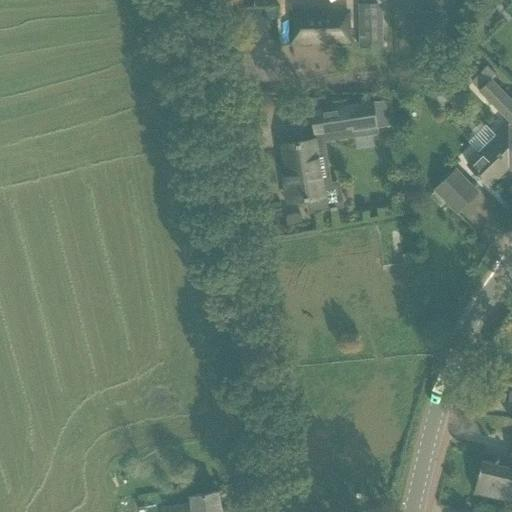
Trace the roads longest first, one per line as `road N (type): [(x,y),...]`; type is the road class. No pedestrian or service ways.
road 1 (unclassified): [(273,511),(196,0)]
road 2 (tertiary): [(415,511),(434,427),(478,302),(511,254)]
